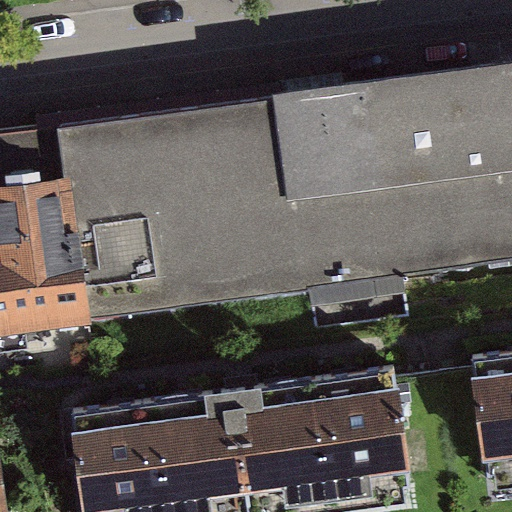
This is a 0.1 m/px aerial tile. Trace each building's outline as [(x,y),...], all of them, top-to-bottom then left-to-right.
[(511,263),(511,60),(21,122),(31,171),(49,324),(318,288),(322,319),(407,308),(403,277),(511,263)] [(0,330),(49,324),(31,171),(0,174),(0,330)] [(511,481),(511,359),(452,368),(468,487),(511,481)] [(421,498),(405,379),(320,391),(337,510),(421,498)] [(320,391),(275,397),(291,511),(316,511),(337,510),(320,391)] [(291,511),(275,397),(233,403),(251,511),(291,511)] [(251,511),(233,403),(152,415),(165,511),(251,511)] [(165,511),(152,415),(67,427),(78,511),(165,511)]
